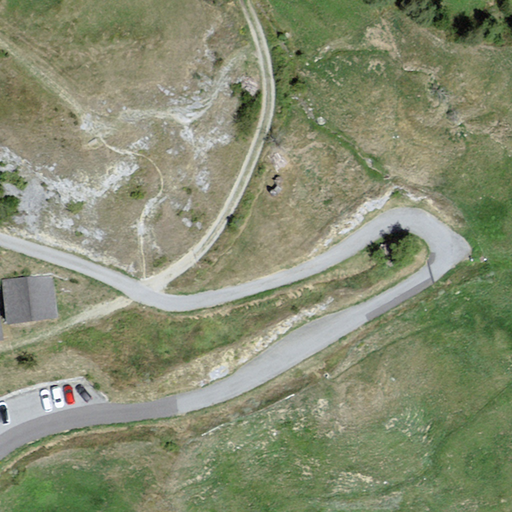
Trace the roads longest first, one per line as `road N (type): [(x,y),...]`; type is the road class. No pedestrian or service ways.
road 1 (unclassified): [(0,447),(21,430),(69,415),(185,400),(234,380),(411,287),(435,270),(441,252),(435,231),(413,219),(382,226),(307,267),(196,300),(166,300),(0,232)]
road 2 (track): [(263,56),(265,121),(226,215),(201,248),(144,293),(0,347)]
